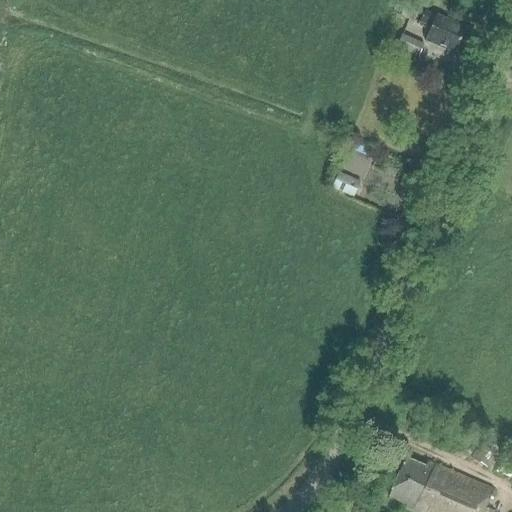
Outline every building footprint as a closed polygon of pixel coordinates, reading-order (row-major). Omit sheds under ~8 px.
[(407,0),(400,17),(414,22),(421,4),(412,0),(407,0)] [(425,41),(454,55),(466,28),(437,15),(436,17),(424,11),(419,22),(431,28),(425,41)] [(418,57),(424,44),(401,34),(395,47),(418,57)] [(348,166),(374,166),(374,154),(348,154),(348,166)] [(355,198),(362,181),(335,170),(328,187),(355,198)] [(406,510),(410,511),(492,511),(493,511),(485,508),(493,491),(431,464),(429,469),(405,459),(388,498),(407,507),(406,510)] [(511,480),(511,476),(511,468),(500,463),(495,473),(511,480)]
